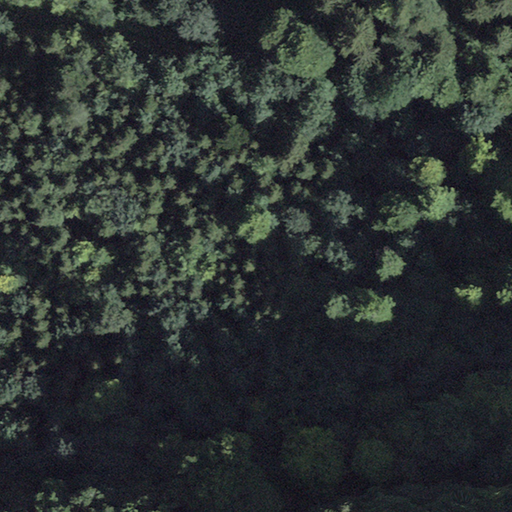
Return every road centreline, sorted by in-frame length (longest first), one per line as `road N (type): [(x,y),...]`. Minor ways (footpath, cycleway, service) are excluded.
road 1 (track): [(236,511),(511,450)]
road 2 (track): [(265,0),(234,30),(186,34),(0,5)]
